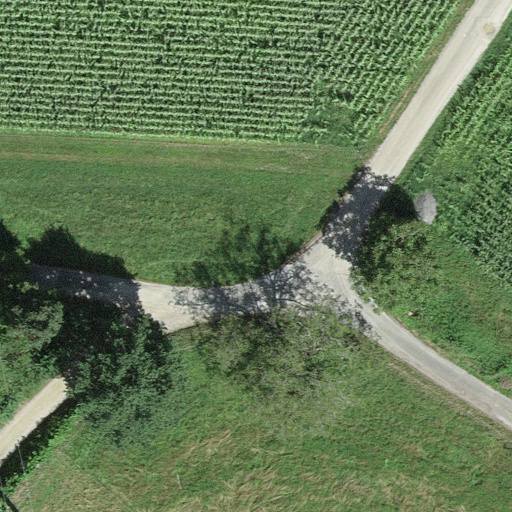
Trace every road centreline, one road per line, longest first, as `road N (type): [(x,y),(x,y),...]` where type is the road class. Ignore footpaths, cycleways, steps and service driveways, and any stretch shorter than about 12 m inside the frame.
road 1 (track): [(317,286),(491,0)]
road 2 (track): [(183,299),(59,394),(0,463)]
road 3 (track): [(511,404),(317,286)]
road 4 (track): [(183,299),(0,276)]
road 5 (track): [(317,286),(183,299)]
